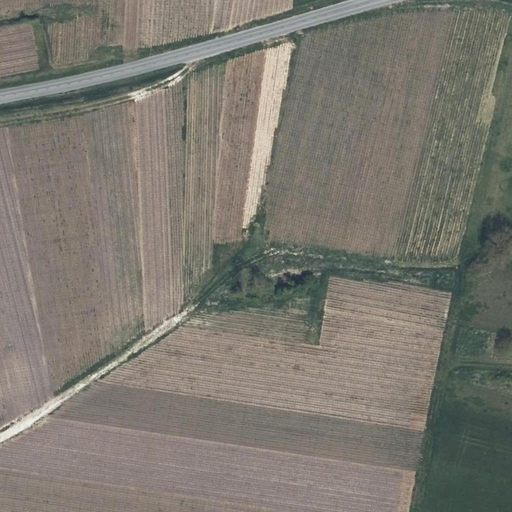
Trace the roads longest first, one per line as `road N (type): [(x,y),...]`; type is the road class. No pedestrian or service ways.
road 1 (track): [(511,234),(453,265),(258,255),(0,438)]
road 2 (tertiary): [(0,96),(119,72),(376,0)]
road 3 (track): [(511,366),(444,368),(418,511)]
